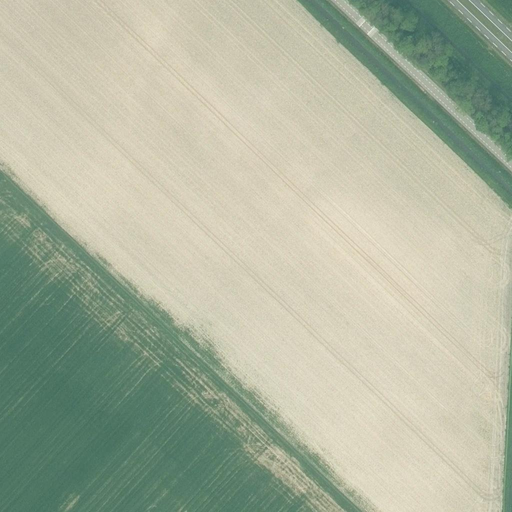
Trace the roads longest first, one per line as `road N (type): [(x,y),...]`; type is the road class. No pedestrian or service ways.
road 1 (unclassified): [(511,165),(338,0)]
road 2 (track): [(393,0),(511,113)]
